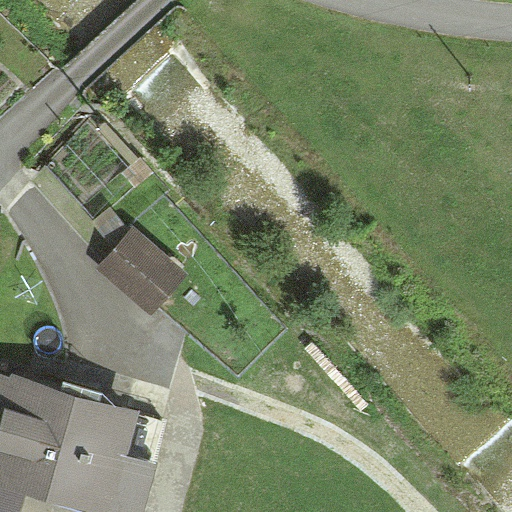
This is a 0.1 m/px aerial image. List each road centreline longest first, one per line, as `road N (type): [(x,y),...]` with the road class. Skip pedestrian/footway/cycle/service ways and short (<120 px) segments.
road 1 (track): [(423,511),(339,439),(184,376),(130,333),(0,164)]
road 2 (track): [(0,148),(160,0)]
road 3 (tertiary): [(511,24),(375,0)]
